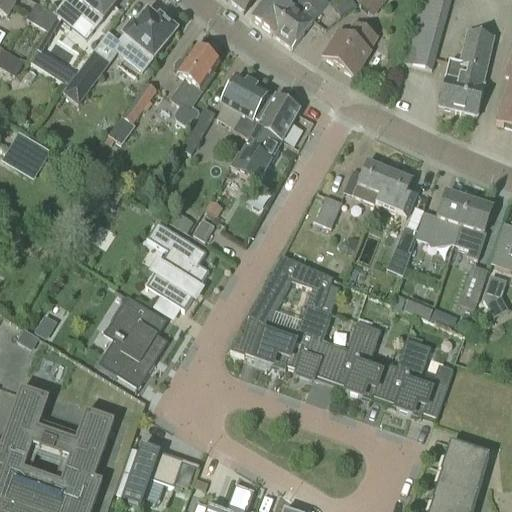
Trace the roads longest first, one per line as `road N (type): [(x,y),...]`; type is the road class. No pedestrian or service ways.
road 1 (residential): [(511,182),(348,112),(199,386)]
road 2 (residential): [(199,386),(190,418),(339,511)]
road 3 (residential): [(370,443),(199,386)]
road 4 (residential): [(318,91),(262,57),(196,0)]
